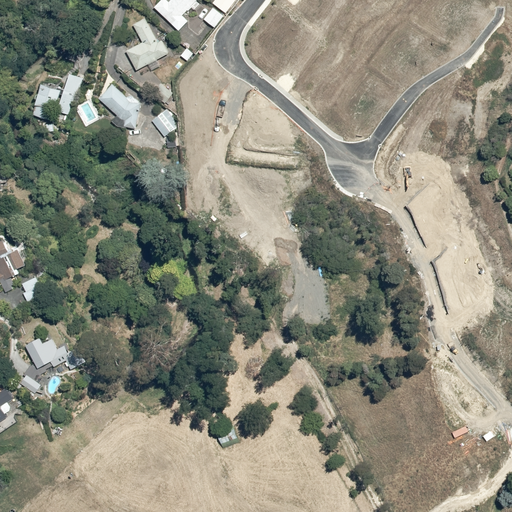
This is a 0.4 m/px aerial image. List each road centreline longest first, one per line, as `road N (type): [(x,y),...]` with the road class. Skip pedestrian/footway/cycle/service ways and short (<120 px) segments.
road 1 (unknown): [(354,165),(406,217),(486,445)]
road 2 (residential): [(272,0),(243,32),(242,60),(354,165)]
